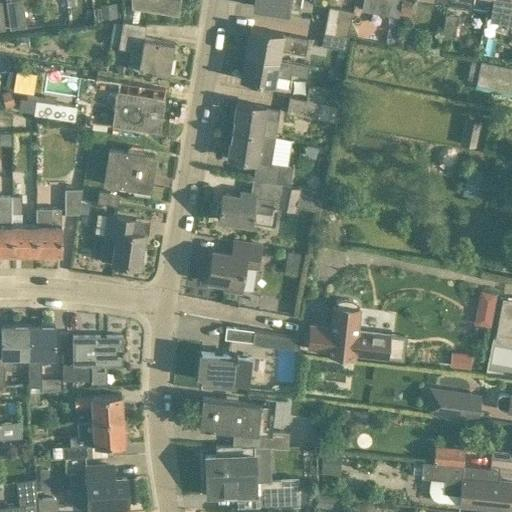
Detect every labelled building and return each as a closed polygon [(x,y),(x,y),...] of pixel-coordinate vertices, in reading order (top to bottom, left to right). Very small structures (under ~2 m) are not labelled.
[(24,26),(20,0),(9,0),(8,0),(3,0),(8,28),(24,26)] [(130,0),(131,6),(178,14),(180,0),(130,0)] [(273,8),(288,11),(288,10),(299,12),(301,0),(254,0),(253,5),(273,8)] [(400,13),(402,0),(362,0),(360,11),(398,16),(398,13),(400,13)] [(447,0),(402,0),(400,13),(410,15),(412,0),(441,0),(447,1),(447,0)] [(447,0),(447,1),(446,3),(449,4),(471,8),(472,5),(487,8),(488,8),(489,0),(447,0)] [(511,0),(489,0),(488,8),(487,8),(486,14),(506,18),(505,26),(511,27),(511,0)] [(100,3),(101,17),(117,16),(116,2),(100,3)] [(323,30),(347,35),(352,9),(328,5),(323,30)] [(130,48),(130,49),(140,51),(138,67),(149,69),(169,72),(174,42),(144,37),(146,23),(122,19),(115,21),(114,23),(112,22),(108,41),(118,43),(118,46),(130,48)] [(308,37),(269,30),(250,26),(245,51),(279,57),(281,48),(305,53),(308,37)] [(345,48),(347,35),(323,30),(321,44),(345,48)] [(385,42),(394,43),(396,33),(387,31),(385,42)] [(240,78),(260,82),(274,85),(275,79),(276,75),(289,77),(290,72),(306,75),(308,64),(279,59),(279,57),(245,51),(240,78)] [(480,62),(470,60),(466,79),(476,81),(480,62)] [(511,66),(480,60),(480,62),(476,81),(475,85),(511,93),(511,89),(511,66)] [(111,123),(140,128),(159,131),(164,97),(118,90),(120,79),(119,79),(120,74),(96,70),(89,119),(111,122),(111,123)] [(338,104),(341,91),(308,84),(306,98),(319,100),(337,104),(338,104)] [(1,92),(6,107),(15,104),(10,89),(1,92)] [(286,111),(317,117),(319,100),(306,98),(289,94),(286,111)] [(76,105),(56,102),(26,97),(20,96),(18,109),(33,112),(33,113),(74,120),(76,105)] [(275,135),(279,107),(236,101),(232,128),(275,135)] [(478,127),(464,124),(459,144),(473,147),(478,127)] [(254,178),(276,182),(280,162),(271,161),(275,135),(232,128),(227,156),(255,160),(252,178),(254,178)] [(0,131),(0,144),(11,145),(11,132),(0,131)] [(156,155),(143,153),(144,146),(127,144),(126,149),(108,146),(102,183),(150,190),(156,155)] [(293,164),(287,163),(280,162),(276,182),(290,184),(293,164)] [(82,184),(85,172),(71,169),(68,182),(82,184)] [(217,219),(251,224),(253,210),(271,212),(271,206),(294,209),(294,206),(319,210),(321,193),(299,190),(299,187),(290,185),(290,184),(276,182),(254,178),(252,192),(240,190),(239,195),(222,192),(219,207),(218,207),(217,214),(218,214),(217,219)] [(80,198),(82,187),(64,187),(64,212),(78,213),(81,198),(80,198)] [(113,202),(116,191),(97,187),(95,199),(113,202)] [(0,252),(12,252),(12,224),(12,223),(11,223),(11,210),(11,195),(2,195),(0,195),(0,252)] [(11,195),(11,210),(21,210),(21,195),(11,195)] [(81,198),(78,213),(86,214),(89,199),(81,198)] [(61,252),(61,206),(36,207),(36,223),(37,223),(37,224),(37,252),(61,252)] [(94,230),(104,232),(100,258),(139,264),(144,233),(129,230),(132,215),(105,211),(105,213),(97,212),(94,230)] [(37,252),(37,224),(12,224),(12,252),(37,252)] [(207,280),(223,282),(222,288),(241,291),(245,266),(258,269),(262,242),(233,237),(230,252),(212,249),(207,280)] [(286,249),(283,269),(300,272),(303,252),(286,249)] [(480,290),(479,298),(483,304),(493,306),(496,293),(480,290)] [(511,321),(511,298),(502,297),(498,319),(511,321)] [(386,356),(389,333),(357,329),(359,307),(357,307),(357,302),(353,300),(349,298),(345,298),(340,298),(336,300),(336,304),(333,304),(330,326),(317,325),(309,331),(307,346),(328,349),(327,351),(354,355),(354,352),(386,356)] [(14,356),(28,356),(28,323),(0,323),(0,353),(0,384),(4,384),(4,383),(4,373),(4,368),(14,368),(14,356)] [(55,324),(28,323),(28,356),(29,356),(28,384),(41,385),(41,356),(55,356),(55,324)] [(252,341),(254,329),(226,326),(224,338),(252,341)] [(72,334),(72,354),(72,363),(62,363),(62,378),(91,378),(92,380),(107,382),(107,363),(123,364),(123,354),(124,354),(124,350),(123,350),(123,334),(72,334)] [(285,347),(297,348),(298,338),(286,336),(285,347)] [(197,379),(236,383),(236,381),(248,383),(252,356),(201,351),(201,352),(202,352),(199,375),(198,374),(197,379)] [(471,354),(451,352),(450,365),(469,367),(471,354)] [(481,392),(428,384),(424,409),(477,417),(481,392)] [(506,408),(505,409),(511,410),(511,390),(509,390),(509,393),(501,391),(497,394),(496,403),(499,406),(506,408)] [(27,391),(27,393),(27,402),(38,401),(38,391),(27,391)] [(121,393),(101,394),(74,396),(74,407),(90,406),(91,419),(91,420),(123,418),(121,393)] [(198,425),(218,427),(255,430),(253,444),(253,445),(269,446),(287,447),(287,440),(295,440),(296,432),(271,429),(274,399),(261,397),(260,402),(202,396),(198,425)] [(366,422),(367,410),(344,408),(343,420),(366,422)] [(124,442),(123,418),(91,420),(91,419),(77,420),(77,435),(69,435),(70,445),(62,446),(63,455),(86,455),(111,454),(111,443),(124,442)] [(0,438),(21,435),(21,420),(0,421),(0,438)] [(511,437),(506,437),(508,427),(496,426),(495,437),(492,436),(490,456),(511,459),(511,458),(511,437)] [(7,443),(0,443),(0,455),(8,455),(7,443)] [(432,462),(463,465),(465,446),(434,443),(432,462)] [(298,476),(280,476),(280,479),(270,480),(269,446),(253,445),(253,444),(239,446),(238,444),(216,445),(216,454),(205,454),(207,495),(259,493),(260,507),(280,506),(299,506),(298,476)] [(324,451),(322,473),(340,474),(342,453),(324,451)] [(511,481),(498,480),(499,468),(463,465),(432,462),(423,461),(421,477),(430,478),(429,491),(429,492),(429,493),(429,495),(430,496),(431,498),(432,499),(434,500),(436,501),(458,503),(457,505),(510,510),(511,504),(511,503),(511,481)] [(87,506),(87,507),(108,506),(128,504),(126,476),(113,477),(112,463),(85,464),(85,469),(69,470),(71,507),(87,506)] [(0,505),(0,511),(36,511),(35,499),(35,477),(16,480),(18,504),(0,505)] [(316,505),(330,507),(332,497),(317,495),(316,505)] [(57,511),(57,498),(37,499),(37,511),(57,511)]
